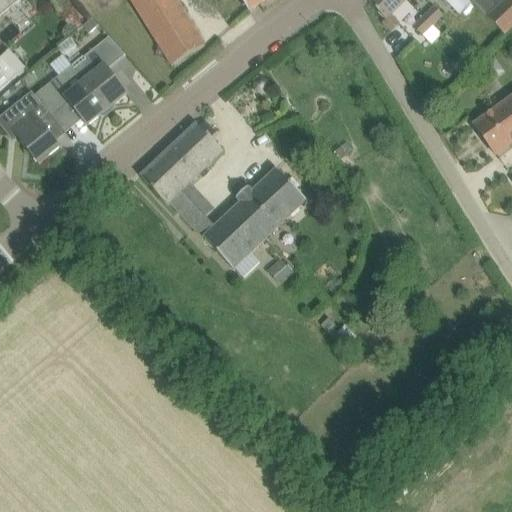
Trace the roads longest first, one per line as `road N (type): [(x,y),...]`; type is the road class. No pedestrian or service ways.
road 1 (tertiary): [(35,229),(315,0)]
road 2 (unclassified): [(511,272),(345,0)]
